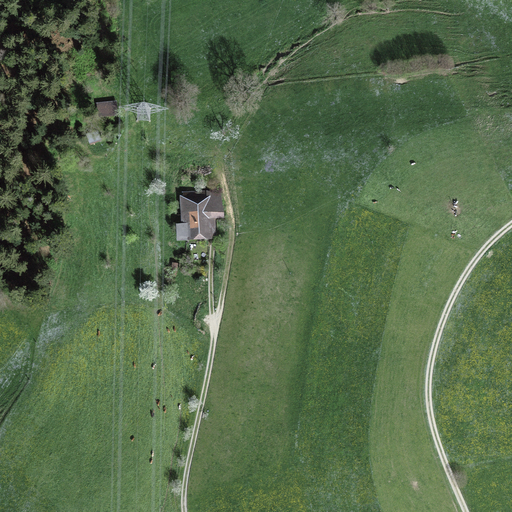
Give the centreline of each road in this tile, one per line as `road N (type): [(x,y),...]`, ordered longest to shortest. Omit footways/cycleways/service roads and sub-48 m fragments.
road 1 (track): [(466,511),(439,450),(428,390),(432,352),(475,262),(511,226)]
road 2 (track): [(206,256),(209,337),(179,511)]
road 3 (track): [(214,174),(227,233),(209,337)]
